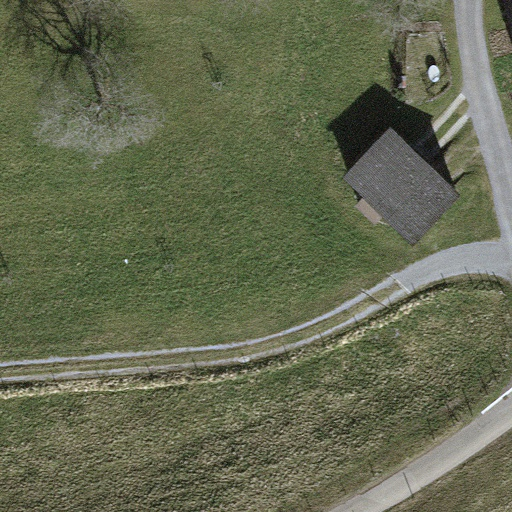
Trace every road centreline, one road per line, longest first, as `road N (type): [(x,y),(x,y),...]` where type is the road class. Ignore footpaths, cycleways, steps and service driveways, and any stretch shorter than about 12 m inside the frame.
road 1 (track): [(511,264),(448,266),(268,353),(0,381)]
road 2 (track): [(511,219),(458,30),(467,0)]
road 3 (unclassified): [(355,511),(430,471),(511,405)]
